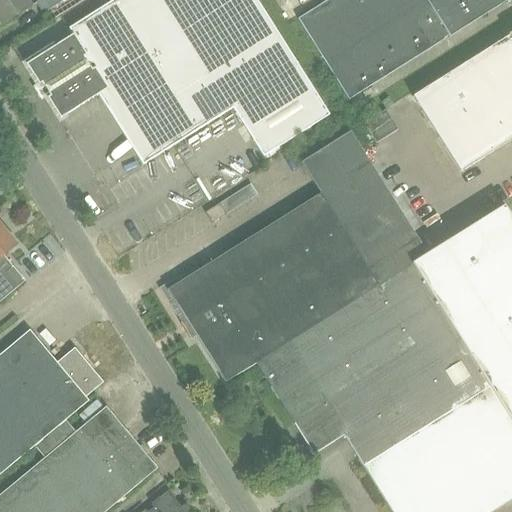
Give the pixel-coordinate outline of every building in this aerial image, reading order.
[(31,6),(27,0),(0,0),(0,24),(1,26),(31,6)] [(26,65),(60,119),(98,95),(142,166),(232,109),(263,157),(329,116),(256,0),(113,0),(68,29),(72,35),(26,65)] [(42,14),(65,0),(40,0),(35,3),(42,14)] [(327,0),(297,19),(348,100),(444,40),(444,39),(448,36),(449,37),(507,0),(327,0)] [(511,140),(511,33),(412,97),(460,173),(511,140)] [(375,144),(397,130),(385,110),(363,124),(375,144)] [(205,351),(358,254),(301,163),(350,132),(344,124),(265,174),(290,213),(167,291),(205,351)] [(420,258),(426,254),(350,132),(301,163),(358,254),(378,286),(412,264),(421,259),(420,258)] [(212,224),(226,215),(219,204),(205,213),(212,224)] [(412,264),(493,394),(511,424),(511,220),(503,206),(426,254),(420,258),(421,259),(412,264)] [(0,301),(24,281),(3,257),(17,245),(0,225),(0,301)] [(493,394),(412,264),(378,286),(358,254),(205,351),(225,383),(256,363),(314,456),(344,437),(367,473),(493,394)] [(0,474),(34,446),(65,421),(88,401),(85,398),(103,383),(74,349),(57,364),(29,331),(0,355),(0,474)] [(511,424),(493,394),(367,473),(391,511),(496,511),(511,502),(511,424)] [(106,407),(75,433),(44,459),(0,495),(0,511),(105,511),(157,469),(106,407)] [(44,459),(75,433),(65,421),(34,446),(44,459)] [(188,511),(189,511),(190,510),(190,509),(189,507),(188,506),(187,506),(186,505),(185,505),(184,505),(183,506),(181,508),(167,492),(151,505),(153,508),(148,511),(146,511),(145,510),(143,511),(188,511)]
